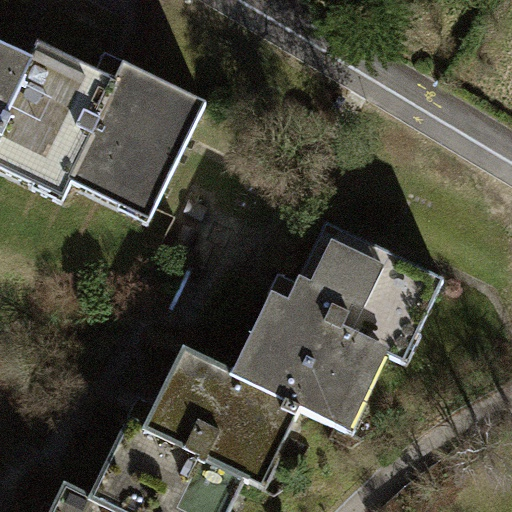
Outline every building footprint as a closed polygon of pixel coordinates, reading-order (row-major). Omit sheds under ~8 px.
[(123,66),(115,81),(40,44),(32,61),(0,127),(0,153),(70,188),(78,170),(154,207),(204,105),(123,66)] [(0,127),(32,61),(0,45),(0,127)] [(272,297),(233,379),(300,411),(333,427),(371,347),(390,356),(428,276),(325,227),(287,304),(272,297)] [(294,423),(300,411),(233,379),(183,354),(146,429),(129,421),(89,503),(107,511),(213,511),(231,476),(245,483),(278,415),(294,423)] [(107,511),(89,503),(62,490),(51,511),(107,511)]
